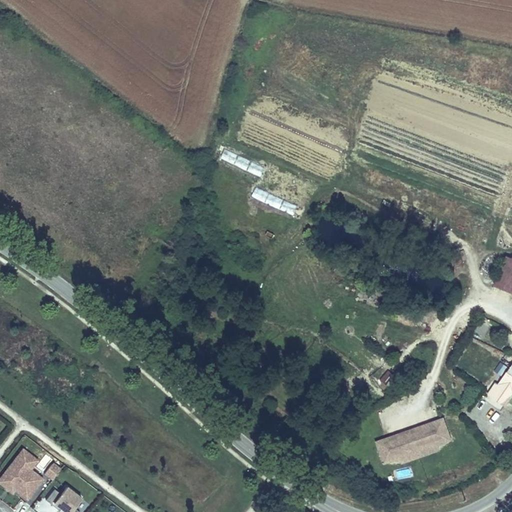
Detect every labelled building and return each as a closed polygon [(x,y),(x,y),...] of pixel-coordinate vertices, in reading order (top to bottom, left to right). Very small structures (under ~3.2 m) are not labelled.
[(261,174),(264,165),(222,151),(219,160),(261,174)] [(250,200),(294,213),(297,203),(253,190),(250,200)] [(511,290),(511,256),(506,255),(493,284),(511,290)] [(511,363),(508,370),(506,368),(486,393),(505,406),(511,395),(511,363)] [(383,396),(396,376),(383,367),(370,388),(383,396)] [(452,440),(444,416),(410,428),(420,457),(438,451),(440,444),(452,440)] [(420,457),(410,428),(373,439),(381,464),(396,460),(402,464),(420,457)] [(38,461),(22,449),(17,456),(32,468),(38,461)] [(43,480),(31,470),(32,468),(17,456),(0,478),(0,485),(3,488),(5,485),(11,489),(9,492),(12,494),(15,491),(27,501),(43,480)] [(51,481),(58,471),(50,465),(43,475),(51,481)] [(79,511),(74,509),(81,499),(65,487),(60,495),(53,490),(45,501),(53,506),(54,504),(61,509),(64,511),(79,511)]
